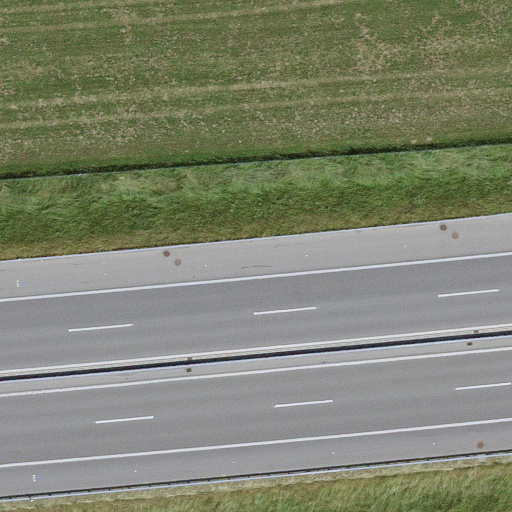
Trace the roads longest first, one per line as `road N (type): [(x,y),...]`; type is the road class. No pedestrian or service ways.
road 1 (motorway): [(0,429),(511,382)]
road 2 (motorway): [(511,288),(0,335)]
